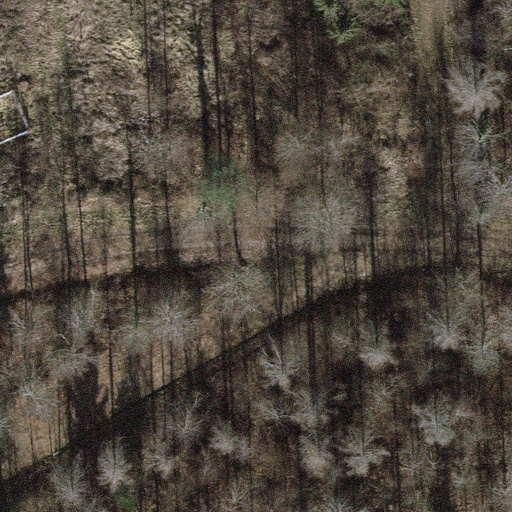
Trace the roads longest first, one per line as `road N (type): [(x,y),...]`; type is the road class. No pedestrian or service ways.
road 1 (track): [(0,456),(351,235),(511,245)]
road 2 (track): [(351,235),(31,240),(0,249)]
